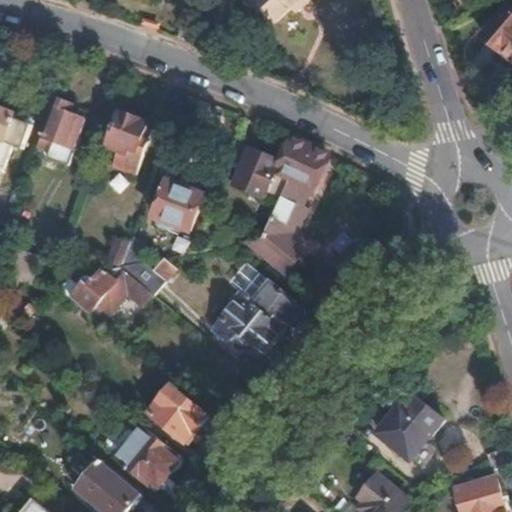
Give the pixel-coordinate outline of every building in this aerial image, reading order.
[(257,0),(272,17),(292,0),(257,0)] [(195,43),(199,11),(182,10),(178,37),(195,43)] [(511,13),(508,10),(484,40),(511,63),(511,13)] [(73,108),(57,102),(40,149),(52,154),(49,161),(70,169),(88,121),(70,115),(73,108)] [(0,168),(7,171),(16,146),(25,149),(34,126),(16,119),(18,115),(0,109),(0,168)] [(149,123),(124,113),(111,147),(121,151),(115,166),(139,175),(156,132),(147,129),(149,123)] [(285,192),(310,145),(304,142),(293,138),(280,162),(252,150),(236,185),(265,197),(271,185),(285,192)] [(294,242),(310,211),(302,204),(329,155),(323,151),(310,145),(285,192),(260,237),(241,241),(283,276),(304,249),(294,242)] [(205,193),(169,180),(154,216),(190,231),(205,193)] [(143,263),(151,241),(134,235),(130,244),(121,268),(143,263)] [(121,267),(130,244),(118,240),(109,262),(121,267)] [(31,285),(39,258),(16,250),(13,261),(2,257),(0,263),(0,288),(7,291),(9,284),(18,287),(21,281),(31,285)] [(158,299),(179,273),(160,259),(143,263),(121,268),(119,268),(154,296),(158,299)] [(99,309),(110,317),(126,298),(142,310),(154,296),(119,268),(107,271),(97,285),(91,282),(82,292),(72,283),(64,292),(93,317),(99,309)] [(286,316),(292,309),(291,301),(270,284),(252,306),(231,288),(202,322),(222,337),(231,327),(250,343),(273,316),(277,319),(282,317),(286,316)] [(337,306),(313,288),(305,298),(328,317),(337,306)] [(206,417),(173,390),(150,417),(184,445),(206,417)] [(411,460),(446,420),(416,396),(404,411),(401,409),(379,435),(411,460)] [(251,426),(227,406),(217,419),(241,439),(251,426)] [(156,494),(183,460),(174,454),(143,428),(116,460),(156,494)] [(511,465),(511,446),(493,453),(498,470),(507,467),(511,465)] [(130,511),(141,499),(100,465),(77,493),(100,511),(130,511)] [(402,511),(410,502),(378,477),(359,499),(370,508),(366,511),(402,511)] [(470,486),(458,490),(465,511),(507,511),(497,478),(477,484),(476,480),(469,482),(470,486)] [(45,511),(32,501),(23,511),(45,511)]
